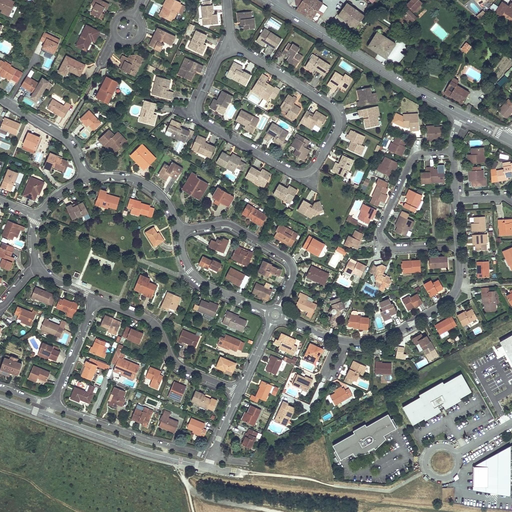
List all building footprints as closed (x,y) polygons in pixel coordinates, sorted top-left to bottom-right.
[(0,0),(0,8),(2,9),(11,13),(15,6),(13,5),(15,2),(10,0),(9,0),(9,1),(7,0),(0,0)] [(91,14),(96,16),(101,19),(104,13),(101,12),(104,7),(106,8),(109,3),(101,0),(93,0),(91,4),(95,6),(91,14)] [(181,13),(183,10),(184,6),(179,4),(180,3),(174,0),(166,0),(164,5),(166,7),(162,16),(172,20),(177,11),(181,13)] [(316,0),(301,0),(299,4),(297,6),(295,9),(312,19),(316,12),(318,10),(322,3),(316,0)] [(405,26),(411,20),(412,21),(416,17),(415,16),(423,7),(420,4),(422,3),(418,0),(411,0),(405,6),(408,10),(398,19),(405,26)] [(209,25),(218,25),(217,14),(211,15),(211,12),(214,12),(213,5),(211,5),(211,1),(203,2),(204,6),(201,6),(203,22),(208,22),(209,25)] [(348,1),(347,2),(347,3),(346,3),(338,14),(356,27),(364,15),(350,5),(351,4),(348,1)] [(322,3),(318,10),(323,13),(327,6),(322,3)] [(511,4),(509,8),(503,4),(496,13),(501,17),(504,13),(507,15),(508,13),(511,16),(511,4)] [(244,29),(254,28),(253,17),(248,18),(247,11),(237,12),(238,21),(241,21),(241,24),(244,24),(244,29)] [(316,12),(312,19),(316,22),(321,15),(316,12)] [(94,41),(96,36),(99,32),(87,26),(77,45),(86,50),(91,39),(94,41)] [(160,50),(162,47),(163,44),(161,43),(162,40),(171,45),(175,36),(158,28),(150,45),(160,50)] [(275,49),(281,40),(266,30),(263,35),(261,33),(256,41),(264,46),(266,43),(267,42),(269,43),(268,45),(275,49)] [(207,36),(196,31),(190,45),(195,48),(193,51),(202,55),(206,46),(203,44),(201,43),(202,41),(204,42),(207,36)] [(43,32),(39,41),(43,42),(40,50),(46,52),(44,56),(52,59),(60,39),(43,32)] [(378,32),(373,39),(369,46),(386,57),(395,43),(378,32)] [(292,45),(288,42),(283,50),(289,55),(288,57),(286,60),(296,67),(301,59),(295,55),(297,52),(299,48),(292,44),(292,45)] [(471,46),(466,42),(461,48),(466,53),(471,46)] [(399,49),(393,46),(387,58),(399,64),(403,55),(398,52),(399,49)] [(135,58),(132,57),(130,56),(129,58),(124,55),(121,61),(125,63),(123,65),(122,64),(120,68),(129,73),(131,70),(134,71),(140,62),(140,63),(143,57),(137,54),(135,58)] [(312,60),(309,58),(304,66),(313,72),(315,69),(316,67),(318,69),(317,70),(324,75),(330,65),(315,55),(312,60)] [(59,71),(62,73),(65,75),(69,69),(79,75),(85,65),(67,56),(59,71)] [(203,66),(185,57),(181,67),(184,69),(180,76),(191,81),(194,73),(192,72),(193,70),(195,71),(200,73),(203,66)] [(0,59),(0,72),(10,79),(13,74),(16,69),(10,65),(4,62),(3,61),(0,59)] [(129,73),(134,76),(140,63),(140,62),(134,71),(131,70),(129,73)] [(243,67),(234,62),(228,72),(233,75),(231,79),(245,86),(251,75),(244,72),(243,74),(240,72),(241,70),(243,67)] [(343,77),(334,71),(326,84),(331,87),(330,89),(334,91),(338,85),(338,84),(342,86),(341,87),(345,90),(351,81),(348,79),(349,77),(344,74),(343,77)] [(268,78),(262,74),(252,90),(260,96),(262,93),(269,98),(275,88),(268,84),(267,85),(264,84),(265,82),(268,78)] [(44,88),(27,76),(21,85),(33,93),(34,91),(40,95),(44,88)] [(101,88),(102,88),(100,92),(99,92),(96,97),(107,103),(118,81),(107,76),(101,88)] [(159,77),(157,85),(155,84),(152,95),(171,100),(173,92),(169,91),(166,91),(167,88),(169,89),(171,80),(159,77)] [(455,87),(452,85),(449,83),(444,92),(462,103),(469,92),(456,85),(455,87)] [(366,87),(357,89),(359,98),(361,98),(361,100),(359,101),(357,101),(358,106),(377,102),(375,92),(371,93),(368,94),(366,87)] [(232,97),(222,91),(217,101),(214,99),(210,108),(218,112),(219,109),(224,111),(232,97)] [(293,97),(288,95),(280,107),(288,112),(286,115),(291,119),(292,116),(295,118),(301,109),(297,106),(296,108),(292,106),(293,104),(297,98),(293,96),(293,97)] [(63,117),(70,105),(66,102),(64,106),(52,99),(48,106),(54,110),(54,111),(63,117)] [(506,118),(511,111),(511,101),(509,99),(498,111),(506,118)] [(156,104),(145,101),(141,116),(145,117),(144,123),(155,125),(157,115),(154,114),(152,113),(152,111),(154,111),(156,104)] [(378,106),(358,110),(359,117),(363,116),(366,115),(366,118),(364,119),(366,128),(377,126),(374,116),(377,116),(380,115),(378,106)] [(259,120),(241,110),(236,120),(243,124),(244,122),(246,123),(245,126),(244,128),(253,133),(259,120)] [(92,131),(96,127),(101,123),(89,111),(80,119),(92,131)] [(312,117),(305,113),(300,122),(312,129),(315,124),(316,122),(322,125),(327,117),(316,111),(314,114),(312,117)] [(405,117),(405,122),(405,127),(409,127),(409,126),(411,125),(411,130),(419,130),(418,114),(411,114),(411,116),(405,117)] [(8,119),(4,118),(0,127),(0,131),(2,132),(3,130),(16,135),(20,124),(15,122),(15,124),(7,121),(8,119)] [(182,124),(172,120),(167,129),(173,132),(171,136),(185,142),(187,138),(190,139),(194,131),(189,129),(188,131),(182,129),(182,131),(179,130),(182,124)] [(282,151),(286,145),(283,143),(288,136),(285,134),(286,132),(273,123),(266,133),(267,133),(270,135),(271,136),(272,137),(274,135),(276,137),(275,138),(273,141),(278,144),(276,147),(282,151)] [(435,138),(439,138),(443,137),(442,127),(434,127),(434,126),(427,126),(427,140),(435,140),(435,138)] [(365,136),(351,129),(348,134),(347,134),(345,138),(351,140),(353,141),(351,145),(349,144),(347,149),(357,154),(359,150),(361,151),(364,146),(361,144),(365,136)] [(123,145),(122,144),(121,143),(125,139),(117,132),(114,135),(108,130),(98,139),(107,149),(108,148),(109,147),(115,152),(123,145)] [(35,153),(41,138),(37,136),(37,135),(35,134),(34,137),(29,135),(23,148),(35,153)] [(206,139),(197,135),(193,145),(196,146),(194,150),(210,158),(215,147),(207,143),(206,145),(204,144),(205,142),(206,139)] [(297,139),(296,138),(291,146),(296,149),(298,150),(295,156),(303,160),(310,150),(306,148),(304,146),(308,140),(300,135),(297,139)] [(403,148),(404,144),(406,141),(397,136),(393,143),(392,143),(389,150),(401,156),(405,149),(403,148)] [(181,152),(184,142),(176,140),(173,149),(181,152)] [(149,152),(142,144),(139,146),(147,154),(149,152)] [(139,146),(135,150),(131,154),(137,160),(138,160),(139,162),(138,163),(144,170),(156,158),(149,152),(147,154),(139,146)] [(482,154),(482,151),(482,148),(472,148),(472,154),(468,155),(469,163),(485,162),(484,154),(482,154)] [(242,169),(246,162),(241,159),(242,157),(233,152),(232,155),(223,150),(217,161),(232,170),(234,165),(237,167),(237,166),(242,169)] [(58,158),(58,157),(51,153),(45,167),(51,169),(52,168),(62,172),(67,162),(58,158)] [(137,160),(131,154),(130,155),(138,163),(139,162),(138,160),(137,160)] [(354,159),(344,155),(340,163),(337,162),(332,170),(341,174),(342,172),(347,174),(354,159)] [(389,176),(391,173),(393,169),(394,170),(398,162),(386,157),(379,171),(389,176)] [(160,170),(162,171),(163,172),(162,174),(164,176),(166,172),(169,174),(176,178),(183,167),(172,161),(169,165),(165,163),(160,170)] [(504,170),(500,171),(496,171),(494,172),(494,169),(490,170),(491,181),(498,180),(498,181),(506,180),(505,177),(508,177),(511,176),(511,163),(510,164),(510,163),(503,164),(504,170)] [(259,170),(252,166),(246,176),(261,185),(264,180),(267,182),(272,174),(263,168),(260,173),(258,172),(259,170)] [(430,167),(426,167),(426,172),(421,172),(421,183),(430,183),(430,167)] [(434,167),(430,167),(430,183),(445,182),(444,171),(438,171),(438,169),(435,169),(434,167)] [(1,186),(5,188),(10,190),(18,172),(9,168),(1,186)] [(469,171),(470,179),(471,179),(472,181),(472,182),(472,186),(483,186),(482,178),(484,178),(483,170),(469,171)] [(200,197),(204,190),(208,183),(195,176),(196,174),(192,172),(183,188),(186,190),(187,188),(197,193),(196,195),(200,197)] [(36,195),(35,194),(36,192),(38,193),(43,182),(31,177),(23,195),(33,199),(36,195)] [(286,187),(279,183),(273,194),(288,202),(290,198),(293,199),(298,190),(289,185),(288,188),(286,190),(284,189),(286,187)] [(384,202),(386,199),(387,196),(384,194),(387,189),(378,185),(372,197),(384,202)] [(234,197),(218,187),(214,194),(217,196),(216,199),(214,202),(219,206),(221,202),(229,207),(234,197)] [(423,196),(410,189),(406,197),(408,198),(404,206),(413,210),(414,207),(418,209),(422,201),(421,200),(423,196)] [(107,191),(100,190),(97,200),(100,201),(99,205),(108,208),(109,206),(116,209),(120,198),(106,194),(107,191)] [(135,201),(135,200),(131,198),(128,207),(132,208),(131,210),(140,213),(147,215),(151,206),(140,202),(135,201)] [(311,204),(303,200),(298,210),(311,218),(313,214),(316,215),(316,214),(318,211),(323,210),(319,201),(314,203),(313,206),(312,207),(310,206),(311,204)] [(77,215),(88,211),(83,202),(73,207),(72,204),(66,206),(72,219),(78,217),(77,215)] [(361,212),(360,215),(358,219),(367,223),(371,216),(373,217),(376,210),(363,204),(360,211),(361,212)] [(243,212),(248,215),(253,218),(251,220),(260,225),(266,216),(248,205),(243,212)] [(414,222),(400,215),(395,226),(397,226),(395,231),(406,236),(409,229),(411,230),(414,222)] [(486,231),(485,217),(474,217),(474,224),(472,224),(472,232),(486,231)] [(4,228),(1,235),(12,239),(13,235),(19,238),(22,230),(16,228),(18,224),(7,220),(6,224),(7,224),(4,229),(4,228)] [(510,220),(507,220),(505,220),(505,223),(503,223),(503,220),(498,221),(499,227),(500,236),(511,235),(511,222),(510,223),(510,220)] [(285,232),(286,230),(287,228),(280,224),(277,231),(278,231),(275,236),(281,239),(282,237),(292,243),(298,234),(291,230),(289,234),(285,232)] [(163,240),(160,236),(158,233),(157,234),(153,228),(145,232),(154,246),(163,240)] [(364,234),(355,230),(352,236),(349,235),(347,239),(346,243),(358,249),(362,240),(362,239),(364,234)] [(475,244),(475,247),(475,251),(486,250),(485,243),(487,243),(486,235),(472,236),(473,244),(475,244)] [(319,255),(322,250),(325,245),(309,236),(303,246),(319,255)] [(222,237),(221,239),(221,240),(217,238),(215,241),(211,239),(208,246),(222,252),(228,240),(222,237)] [(281,239),(291,245),(292,243),(282,237),(281,239)] [(12,247),(3,243),(2,247),(1,246),(0,247),(0,259),(2,261),(0,264),(9,268),(13,258),(10,257),(10,255),(12,251),(11,250),(12,247)] [(248,264),(250,258),(253,253),(237,246),(232,257),(248,264)] [(345,255),(347,250),(337,246),(335,252),(345,255)] [(509,267),(511,265),(511,248),(503,252),(509,267)] [(217,271),(219,267),(221,264),(213,259),(212,261),(202,256),(198,264),(213,271),(214,269),(217,271)] [(430,267),(434,266),(437,266),(437,268),(447,267),(446,257),(429,258),(430,267)] [(280,269),(279,269),(270,264),(271,263),(264,259),(259,271),(271,278),(272,274),(277,276),(280,270),(280,269)] [(360,276),(363,271),(366,266),(357,261),(356,264),(349,260),(343,270),(351,274),(352,272),(360,276)] [(419,261),(415,261),(411,261),(411,263),(402,263),(402,273),(420,272),(419,261)] [(477,274),(477,276),(477,278),(488,277),(487,262),(476,262),(476,268),(478,268),(478,274),(477,274)] [(382,264),(379,266),(376,267),(378,271),(373,273),(376,282),(375,285),(379,287),(378,289),(383,291),(385,286),(387,288),(391,280),(389,279),(390,278),(386,275),(385,277),(382,275),(383,273),(386,267),(382,264)] [(309,274),(314,276),(319,278),(318,280),(324,283),(328,273),(312,266),(309,274)] [(243,288),(249,276),(230,267),(225,277),(232,280),(233,283),(243,288)] [(151,297),(154,292),(156,286),(148,283),(149,281),(140,277),(136,287),(144,291),(143,293),(143,294),(151,297)] [(437,291),(440,290),(443,288),(438,280),(432,284),(431,281),(423,285),(430,296),(437,292),(437,291)] [(272,290),(256,283),(252,293),(264,298),(266,294),(269,295),(272,290)] [(33,299),(34,299),(35,298),(40,300),(47,303),(51,293),(36,286),(31,298),(33,299)] [(482,289),(483,294),(483,299),(485,299),(485,305),(485,313),(495,313),(495,298),(494,298),(494,292),(489,292),(489,289),(482,289)] [(169,308),(169,309),(174,312),(178,303),(175,301),(177,296),(168,291),(161,306),(162,307),(166,308),(167,307),(169,308)] [(308,297),(299,293),(298,297),(297,300),(299,301),(295,308),(303,312),(303,313),(306,315),(306,316),(311,318),(311,317),(312,317),(317,305),(312,303),(307,300),(308,297)] [(422,303),(420,298),(417,294),(410,298),(409,296),(402,300),(407,310),(414,306),(415,307),(422,303)] [(343,308),(341,302),(339,297),(329,301),(331,305),(324,321),(335,326),(343,308)] [(72,302),(72,303),(63,299),(63,300),(59,298),(56,307),(66,311),(74,314),(78,304),(72,302)] [(219,305),(217,304),(215,303),(214,305),(209,303),(202,299),(197,310),(213,317),(219,305)] [(392,304),(391,304),(390,304),(389,301),(384,303),(385,305),(380,307),(382,311),(380,312),(384,321),(391,318),(390,316),(392,315),(391,313),(395,311),(392,304)] [(15,313),(16,313),(18,314),(17,317),(21,319),(31,323),(35,313),(17,306),(15,313)] [(471,310),(467,312),(464,314),(463,313),(456,317),(462,327),(469,322),(476,319),(471,310)] [(233,314),(227,311),(222,320),(229,323),(228,326),(241,332),(246,321),(238,318),(232,316),(233,314)] [(114,320),(114,321),(113,320),(113,319),(105,315),(101,325),(109,329),(117,332),(121,323),(114,320)] [(348,325),(353,326),(356,326),(356,328),(367,329),(369,319),(361,318),(361,316),(357,316),(351,315),(350,315),(350,320),(348,320),(348,325)] [(49,319),(45,317),(41,328),(55,335),(55,336),(59,337),(63,328),(59,326),(59,325),(48,320),(49,319)] [(454,327),(452,322),(449,318),(433,327),(438,336),(454,327)] [(143,334),(127,327),(123,337),(139,344),(143,334)] [(199,337),(182,330),(178,341),(182,343),(182,341),(195,346),(199,337)] [(293,346),(295,341),(281,334),(278,341),(275,340),(274,343),(280,346),(279,348),(293,355),(297,347),(293,346)] [(217,345),(220,346),(221,344),(229,348),(236,351),(237,349),(240,341),(225,335),(224,338),(220,337),(219,341),(217,345)] [(428,343),(427,340),(425,337),(421,339),(419,335),(411,340),(413,344),(416,342),(417,344),(421,351),(426,349),(424,345),(428,343)] [(104,346),(106,342),(97,338),(93,347),(91,346),(89,351),(105,358),(107,352),(106,352),(108,347),(104,346)] [(56,360),(57,355),(59,351),(52,348),(52,346),(43,342),(39,351),(49,355),(48,356),(56,360)] [(310,344),(307,349),(305,355),(306,355),(307,359),(307,360),(313,363),(315,360),(317,361),(320,355),(317,354),(318,352),(321,353),(322,353),(323,350),(310,344)] [(476,353),(483,351),(481,345),(474,347),(476,353)] [(406,354),(404,354),(404,347),(397,347),(396,358),(406,359),(406,354)] [(134,380),(139,367),(124,360),(125,355),(120,353),(116,352),(112,363),(116,364),(113,371),(117,373),(118,370),(128,375),(127,377),(134,380)] [(511,366),(511,365),(504,352),(483,365),(486,369),(487,368),(489,371),(487,372),(489,375),(491,374),(493,379),(492,380),(496,386),(501,382),(501,381),(503,380),(505,375),(501,369),(507,366),(508,369),(511,366)] [(271,356),(270,358),(269,360),(270,360),(266,371),(276,375),(282,361),(271,356)] [(294,365),(296,360),(285,356),(284,361),(294,365)] [(22,363),(4,357),(0,368),(18,375),(22,363)] [(221,357),(218,363),(216,368),(231,375),(235,363),(221,357)] [(105,369),(106,365),(97,361),(95,365),(87,362),(82,376),(92,380),(95,372),(97,366),(105,369)] [(360,375),(362,371),(364,367),(355,362),(351,370),(350,370),(344,382),(351,385),(353,381),(355,382),(359,375),(360,375)] [(382,364),(375,364),(374,374),(381,374),(391,375),(392,365),(382,364)] [(40,377),(40,378),(46,381),(50,372),(33,365),(28,378),(36,381),(37,379),(38,377),(38,376),(40,377)] [(150,385),(154,387),(158,389),(163,376),(160,375),(158,374),(159,371),(150,367),(146,377),(152,380),(150,385)] [(470,387),(459,369),(442,380),(441,378),(418,392),(419,394),(402,404),(412,422),(424,415),(425,417),(440,408),(439,405),(443,403),(444,405),(460,396),(459,394),(470,387)] [(304,377),(297,374),(293,384),(303,388),(302,389),(307,391),(313,379),(305,376),(304,377)] [(272,386),(268,384),(263,382),(256,397),(265,401),(272,386)] [(92,394),(93,391),(95,387),(93,386),(90,384),(88,389),(87,392),(75,387),(71,398),(79,401),(80,399),(84,401),(89,403),(92,394)] [(180,385),(179,385),(179,386),(173,384),(168,397),(180,402),(186,387),(180,385)] [(115,396),(115,397),(114,397),(112,402),(110,402),(109,405),(115,408),(117,405),(121,407),(125,399),(123,399),(126,392),(115,388),(112,394),(115,396)] [(348,389),(346,390),(345,391),(343,389),(342,390),(335,394),(329,397),(334,406),(352,395),(348,389)] [(207,409),(209,405),(211,400),(204,398),(202,397),(203,395),(196,391),(191,401),(199,405),(199,406),(207,409)] [(256,397),(252,395),(250,400),(258,403),(260,398),(256,397)] [(288,417),(289,418),(290,418),(295,408),(287,405),(288,403),(283,401),(274,421),(284,426),(288,417)] [(249,409),(247,412),(247,413),(246,416),(245,415),(242,420),(253,425),(254,422),(256,423),(261,411),(253,407),(251,410),(249,409)] [(139,422),(139,421),(140,421),(143,422),(142,424),(148,427),(152,416),(147,413),(136,409),(132,419),(139,422)] [(169,418),(170,415),(171,413),(165,411),(160,422),(161,422),(159,426),(174,432),(178,422),(169,418)] [(386,412),(365,425),(364,423),(352,430),(353,432),(332,445),(340,459),(352,451),(354,455),(369,451),(367,448),(373,445),(374,448),(385,437),(383,433),(395,426),(386,412)] [(203,429),(204,427),(205,424),(192,419),(188,427),(194,430),(193,432),(203,437),(206,431),(203,429)] [(247,433),(246,435),(244,437),(246,437),(244,440),(242,444),(252,449),(254,444),(259,433),(256,432),(254,436),(248,433),(247,433)] [(511,439),(474,462),(474,486),(492,485),(491,488),(498,488),(498,487),(511,487),(511,439)]
